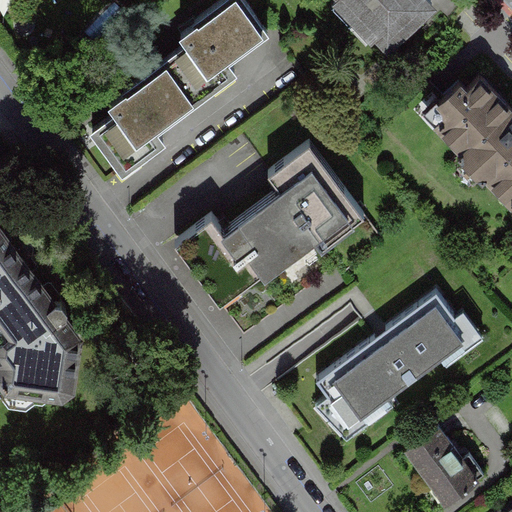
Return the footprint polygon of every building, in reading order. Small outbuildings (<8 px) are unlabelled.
[(187,24),(174,33),(207,79),(240,56),(233,46),(273,17),(260,0),(196,0),(179,13),(187,24)] [(430,0),(429,0),(334,0),(380,48),(430,0)] [(116,95),(90,114),(121,157),(167,124),(158,112),(206,78),(174,34),(108,82),(116,95)] [(511,106),(474,66),(419,118),(511,215),(511,106)] [(213,198),(175,226),(222,291),(317,222),(323,230),(366,199),(311,124),(271,153),(282,168),(223,211),(213,198)] [(0,227),(0,342),(1,343),(0,343),(0,358),(2,361),(0,374),(8,385),(62,393),(72,386),(79,334),(65,314),(66,313),(67,306),(62,299),(56,298),(54,300),(0,227)] [(435,283),(328,363),(367,414),(474,334),(435,283)] [(440,414),(404,442),(447,495),(483,467),(440,414)]
